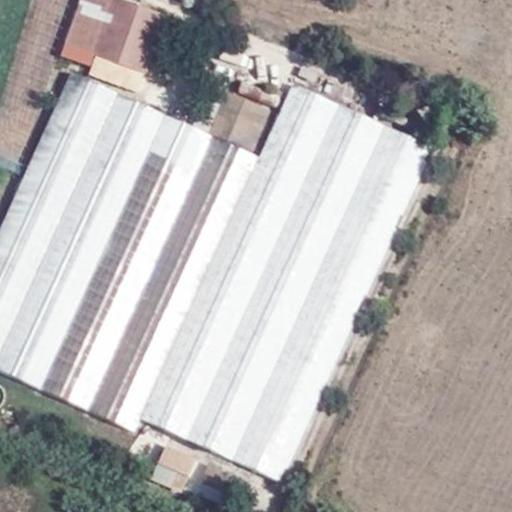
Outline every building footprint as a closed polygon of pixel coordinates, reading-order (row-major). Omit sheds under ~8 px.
[(143,75),(165,18),(112,0),(83,0),(66,47),(143,75)] [(258,159),(70,73),(0,229),(0,373),(134,436),(142,420),(277,482),(430,148),(292,85),(258,159)] [(251,152),(268,115),(226,96),(208,135),(251,152)] [(165,442),(150,478),(181,491),(196,455),(165,442)] [(218,503),(228,480),(208,471),(196,493),(218,503)]
